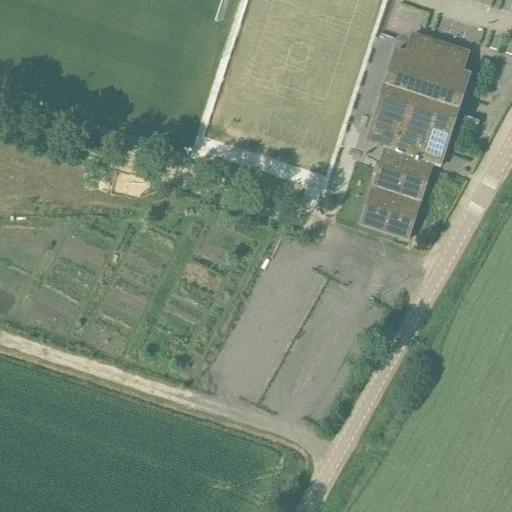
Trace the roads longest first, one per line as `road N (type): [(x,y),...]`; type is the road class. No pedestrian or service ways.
road 1 (unclassified): [(306,511),(511,146)]
road 2 (unknown): [(327,1),(290,180),(311,215),(442,270)]
